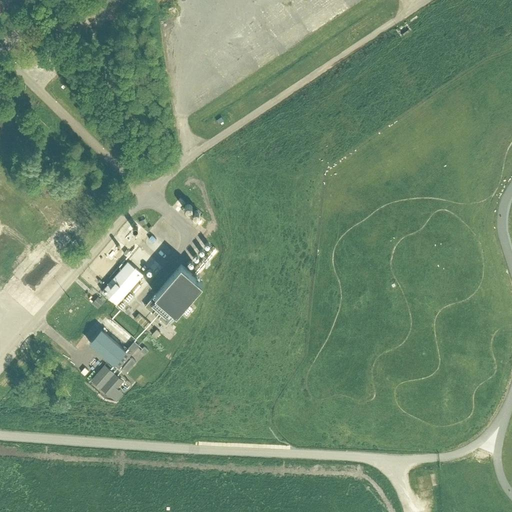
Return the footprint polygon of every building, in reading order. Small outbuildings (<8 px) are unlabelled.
[(197,221),(204,213),(188,200),(181,209),(197,221)] [(54,223),(62,229),(68,222),(61,215),(54,223)] [(163,234),(169,228),(162,221),(155,228),(151,223),(144,230),(152,237),(156,234),(155,233),(158,230),(163,234)] [(120,253),(126,259),(139,246),(133,240),(120,253)] [(145,258),(152,264),(156,259),(149,253),(145,258)] [(101,290),(117,303),(143,273),(127,259),(101,290)] [(117,259),(110,268),(116,272),(123,263),(117,259)] [(166,324),(202,282),(181,263),(145,305),(166,324)] [(98,307),(104,300),(97,295),(92,302),(98,307)] [(149,329),(153,325),(139,312),(134,317),(149,329)] [(128,344),(134,337),(113,319),(107,326),(128,344)] [(156,337),(160,331),(156,328),(151,333),(156,337)] [(113,363),(125,349),(100,329),(88,343),(113,363)] [(132,340),(125,349),(113,363),(119,368),(138,345),(132,340)] [(144,346),(140,350),(145,354),(148,350),(144,346)] [(132,357),(121,369),(126,373),(136,361),(132,357)] [(109,396),(123,380),(104,363),(90,379),(109,396)]
